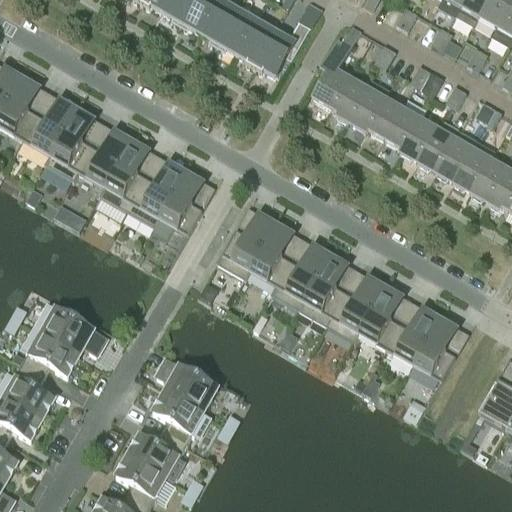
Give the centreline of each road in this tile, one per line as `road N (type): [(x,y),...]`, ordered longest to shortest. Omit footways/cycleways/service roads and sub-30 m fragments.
road 1 (residential): [(246,169),(46,511)]
road 2 (residential): [(246,169),(511,322)]
road 3 (residential): [(0,27),(246,169)]
road 4 (residential): [(246,169),(338,16)]
